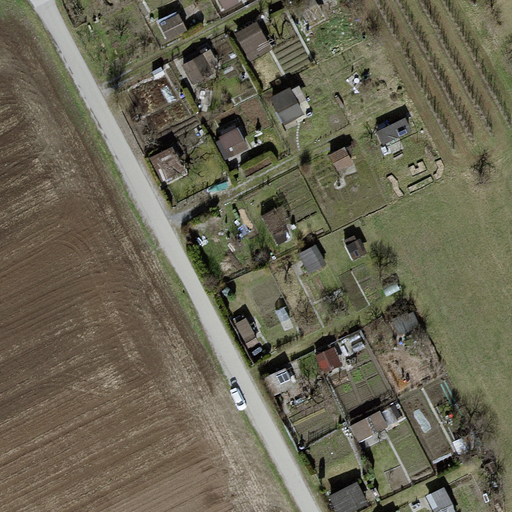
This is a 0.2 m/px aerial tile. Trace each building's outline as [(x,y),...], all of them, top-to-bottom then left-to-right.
[(185,27),(177,9),(156,19),(164,37),(185,27)] [(253,21),(236,30),(251,57),(268,48),(253,21)] [(206,48),(182,61),(192,80),(216,67),(206,48)] [(287,84),(269,94),(283,121),(301,111),(287,84)] [(398,117),(374,129),(381,144),(406,133),(398,117)] [(237,126),(219,135),(230,156),(247,146),(237,126)] [(341,143),(326,151),(335,168),(350,161),(341,143)] [(170,146),(148,156),(160,180),(182,170),(170,146)] [(283,225),(271,231),(277,244),(289,239),(283,225)] [(358,234),(343,241),(351,258),(366,251),(358,234)] [(313,241),(295,250),(307,272),(325,263),(313,241)] [(407,310),(390,318),(398,333),(414,325),(407,310)] [(246,316),(234,322),(244,342),(256,336),(246,316)] [(329,344),(312,352),(320,368),(337,359),(329,344)] [(350,423),(358,440),(387,426),(378,408),(350,423)] [(357,477),(327,491),(336,511),(340,511),(367,500),(357,477)] [(442,485),(427,493),(436,510),(451,503),(442,485)]
